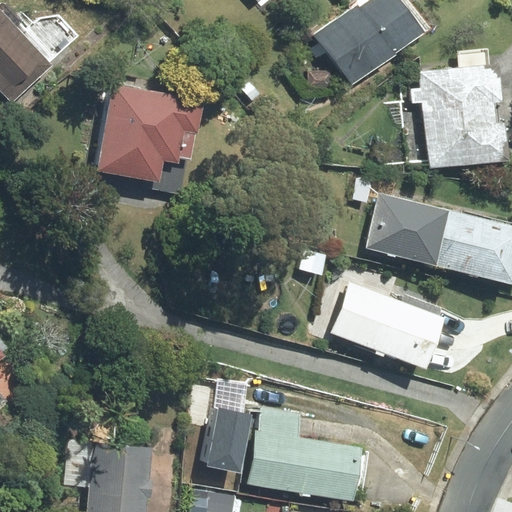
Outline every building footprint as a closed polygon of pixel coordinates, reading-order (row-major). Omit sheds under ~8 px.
[(360,0),(312,35),(348,84),(423,30),(400,0),(360,0)] [(0,89),(10,99),(50,61),(0,9),(0,89)] [(490,60),(414,69),(424,163),(501,154),(490,60)] [(199,98),(108,81),(92,168),(146,178),(144,189),(180,196),(199,98)] [(359,244),(504,280),(511,248),(511,220),(374,186),(359,244)] [(422,366),(440,314),(345,281),(327,332),(422,366)] [(348,500),(356,446),(293,437),(297,410),(259,404),(247,484),(348,500)] [(83,511),(142,511),(149,444),(90,438),(83,511)] [(231,511),(233,494),(187,491),(185,511),(231,511)]
